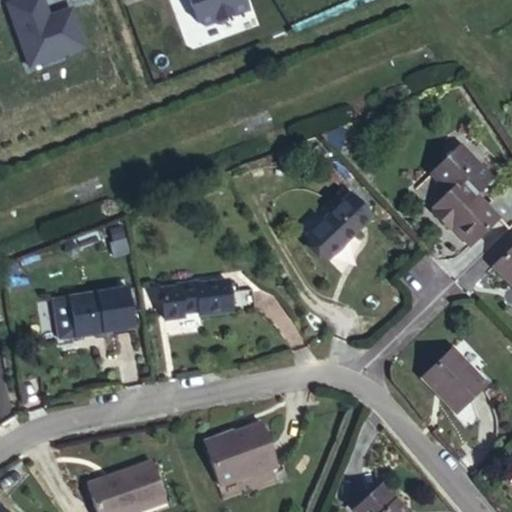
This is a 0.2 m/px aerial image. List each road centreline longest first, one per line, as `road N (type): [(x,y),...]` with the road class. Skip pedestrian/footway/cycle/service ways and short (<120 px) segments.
road 1 (track): [(0,221),(455,30),(436,0)]
road 2 (residential): [(0,459),(25,442),(86,425),(322,379),(355,390)]
road 3 (residential): [(494,245),(355,390)]
road 4 (residential): [(355,390),(382,402),(468,511)]
